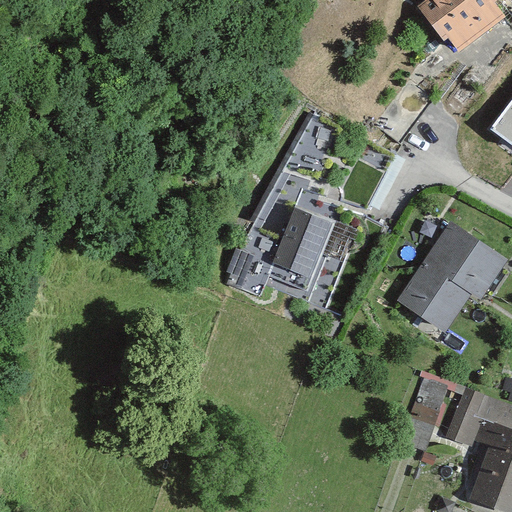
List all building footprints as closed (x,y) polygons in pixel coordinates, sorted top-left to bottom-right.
[(494,0),(424,0),(418,4),(451,52),(505,14),(494,0)] [(511,101),(491,129),(511,143),(511,101)] [(288,206),(266,256),(303,272),(325,222),(288,206)] [(450,218),(399,295),(448,327),(473,290),(484,297),(510,257),(450,218)] [(430,372),(404,437),(426,446),(452,381),(430,372)] [(490,444),(470,496),(511,511),(511,428),(501,425),(509,404),(469,389),(453,430),(490,444)]
